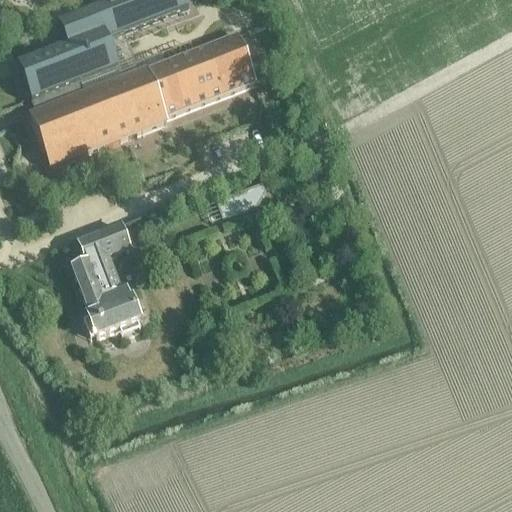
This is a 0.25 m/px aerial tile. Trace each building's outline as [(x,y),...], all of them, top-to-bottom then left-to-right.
[(125,0),(56,28),(66,51),(102,37),(106,45),(186,12),(181,0),(125,0)] [(41,105),(45,116),(121,86),(116,75),(117,75),(106,45),(102,37),(66,51),(16,71),(31,109),(41,105)] [(235,40),(145,76),(164,124),(255,88),(235,40)] [(145,76),(121,86),(45,116),(29,122),(49,173),(166,128),(164,124),(145,76)] [(126,296),(122,297),(108,263),(129,255),(120,231),(79,247),(87,270),(72,276),(90,321),(88,322),(96,345),(139,328),(131,305),(130,306),(126,296)]
